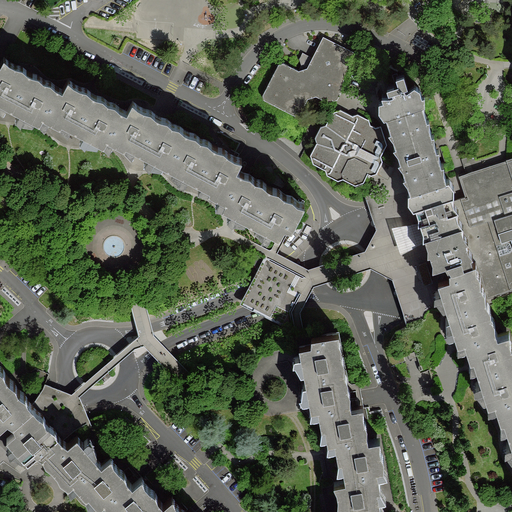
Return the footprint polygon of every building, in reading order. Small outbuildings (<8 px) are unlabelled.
[(279,64),(263,95),(265,100),(296,115),(300,114),(308,99),(316,96),(329,103),(334,102),(337,94),(333,92),(335,88),(342,92),(344,87),(343,83),(358,54),(324,37),(316,52),(313,58),(308,68),(299,71),(284,63),(279,64)] [(308,68),(313,58),(303,52),(299,58),(302,65),(299,71),(308,68)] [(0,64),(0,100),(11,107),(30,72),(27,70),(23,66),(16,64),(10,61),(4,56),(0,64)] [(33,73),(30,72),(11,107),(40,122),(43,116),(58,86),(55,85),(51,81),(44,79),(39,74),(33,73)] [(454,193),(454,185),(449,178),(447,179),(444,170),(444,163),(442,163),(439,156),(439,148),(437,148),(434,141),(434,132),(432,133),(430,126),(430,117),(427,118),(423,104),(425,103),(425,94),(423,95),(420,87),(414,84),(408,89),(405,90),(404,86),(408,85),(404,73),(398,75),(398,73),(393,75),(396,83),(387,86),(389,91),(393,90),(394,93),(391,94),(382,95),(384,99),(380,100),(380,109),(385,116),(387,115),(392,130),(389,131),(394,137),(396,145),(394,145),(398,152),(401,160),(399,161),(404,167),(406,175),(404,176),(409,183),(411,190),(409,191),(409,200),(413,206),(414,206),(416,205),(452,194),(454,193)] [(63,89),(58,86),(43,116),(61,125),(62,122),(76,129),(94,93),(91,92),(87,88),(81,87),(74,83),(69,78),(63,89)] [(338,100),(342,92),(335,88),(333,92),(337,94),(334,102),(338,100)] [(97,95),(94,93),(76,129),(104,144),(107,138),(123,108),(120,107),(115,102),(109,101),(103,96),(97,95)] [(128,111),(123,108),(107,138),(125,147),(126,144),(140,151),(159,116),(156,114),(151,110),(145,109),(139,105),(133,100),(128,111)] [(388,145),(382,126),(377,128),(371,125),(369,120),(358,114),(353,116),(341,109),(332,112),(326,124),(321,126),(315,137),(317,142),(311,155),(313,163),(326,169),(327,174),(339,180),(344,178),(356,185),(364,182),(368,174),(372,176),(377,174),(383,162),(381,157),(388,145)] [(161,117),(159,116),(140,151),(168,166),(187,130),(184,129),(179,124),(173,123),(168,118),(161,117)] [(190,132),(187,130),(168,166),(197,180),(215,145),(212,144),(208,139),(201,138),(196,133),(190,132)] [(218,146),(215,145),(197,180),(211,188),(209,191),(226,200),(242,171),(237,168),(243,157),(235,156),(229,153),(224,148),(218,146)] [(511,158),(466,174),(472,193),(465,195),(455,198),(454,193),(452,194),(454,203),(459,209),(457,210),(459,218),(464,224),(461,225),(464,233),(469,239),(466,240),(469,248),(474,254),(471,255),(473,261),(476,261),(477,268),(480,274),(481,281),(485,289),(485,296),(487,298),(511,290),(511,158)] [(394,167),(383,162),(377,174),(387,179),(394,167)] [(244,172),(242,171),(226,200),(223,206),(252,221),(270,186),(267,184),(263,180),(256,178),(251,173),(244,172)] [(472,193),(466,174),(459,176),(465,195),(472,193)] [(411,190),(409,183),(401,185),(368,195),(373,211),(380,229),(374,239),(367,253),(370,261),(372,269),(385,274),(395,280),(403,305),(409,324),(445,312),(449,310),(439,281),(414,288),(392,219),(416,211),(414,206),(413,206),(409,200),(409,191),(411,190)] [(273,187),(270,186),(252,221),(280,236),(286,225),(292,227),(305,202),(298,200),(292,195),(284,193),(279,188),(273,187)] [(446,263),(450,269),(473,261),(471,255),(474,254),(469,248),(466,240),(469,239),(464,233),(461,225),(464,224),(459,218),(457,210),(459,209),(454,203),(452,194),(416,205),(419,214),(419,222),(421,221),(423,229),(424,237),(426,236),(428,244),(428,252),(431,251),(433,259),(433,267),(446,263)] [(392,219),(414,288),(439,281),(450,277),(450,269),(446,263),(433,267),(433,259),(431,251),(428,252),(428,244),(426,236),(424,237),(423,229),(421,221),(419,222),(419,214),(416,205),(414,206),(416,211),(392,219)] [(297,266),(269,251),(266,255),(247,292),(242,302),(253,308),(292,327),(297,317),(310,294),(313,287),(311,279),(309,272),(297,266)] [(450,277),(439,281),(449,310),(487,298),(485,296),(485,289),(481,281),(480,274),(477,268),(476,261),(473,261),(450,269),(450,277)] [(487,301),(487,298),(449,310),(458,341),(465,339),(496,328),(495,326),(495,319),(491,313),(491,307),(487,301)] [(418,357),(408,327),(397,331),(390,342),(388,354),(391,366),(418,357)] [(496,328),(465,339),(471,358),(474,357),(479,371),(511,360),(511,344),(510,336),(509,330),(498,334),(496,328)] [(306,378),(345,370),(345,360),(342,353),(342,345),(339,339),(339,331),(312,337),(312,344),(300,346),(306,378)] [(95,380),(110,368),(97,353),(83,366),(95,380)] [(511,360),(479,371),(489,402),(496,400),(511,394),(511,360)] [(348,378),(345,370),(306,378),(312,409),(318,408),(351,401),(351,391),(348,386),(348,378)] [(0,423),(8,417),(13,421),(33,404),(28,399),(25,393),(19,388),(15,381),(8,375),(0,381),(0,423)] [(44,388),(33,404),(37,409),(43,413),(47,420),(55,427),(57,432),(63,439),(68,442),(78,435),(91,422),(81,401),(77,392),(72,395),(56,390),(45,385),(44,388)] [(511,394),(496,400),(502,418),(505,417),(510,432),(511,431),(511,394)] [(351,406),(351,401),(318,408),(322,427),(326,426),(329,442),(336,440),(368,434),(368,425),(365,419),(364,412),(364,404),(351,406)] [(37,409),(33,404),(13,421),(16,427),(7,435),(16,446),(28,460),(37,452),(43,456),(63,439),(57,432),(55,427),(47,420),(43,413),(37,409)] [(16,446),(7,435),(16,427),(13,421),(0,433),(0,477),(21,485),(22,472),(30,467),(43,464),(46,462),(43,456),(37,452),(28,460),(16,446)] [(369,439),(368,434),(336,440),(339,459),(343,459),(345,474),(377,468),(384,467),(385,457),(382,452),(380,444),(380,437),(369,439)] [(78,435),(68,442),(63,439),(43,456),(46,462),(52,466),(58,473),(61,479),(68,485),(73,481),(99,459),(78,435)] [(102,463),(99,459),(73,481),(86,495),(89,493),(99,505),(104,500),(129,479),(125,471),(119,467),(115,462),(111,455),(102,463)] [(381,487),(377,468),(345,474),(347,479),(334,482),(338,488),(339,494),(338,502),(342,510),(374,504),(381,503),(378,488),(381,487)] [(133,483),(129,479),(104,500),(114,511),(144,511),(160,499),(156,490),(150,487),(145,482),(142,475),(133,483)] [(163,503),(160,499),(144,511),(186,511),(186,510),(180,507),(176,502),(173,495),(163,503)]
